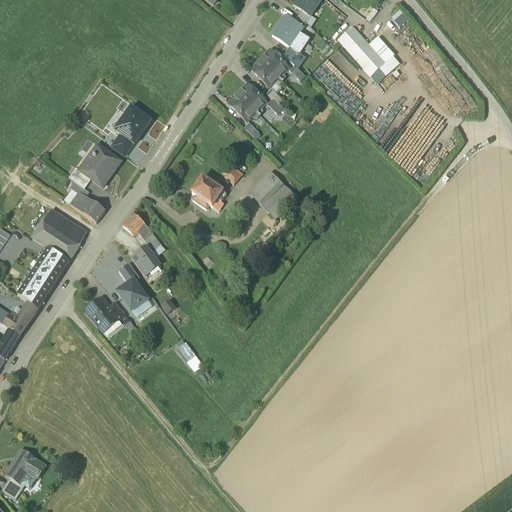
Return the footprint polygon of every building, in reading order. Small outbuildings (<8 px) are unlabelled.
[(298,0),(293,8),(301,13),(309,19),(322,0),(298,0)] [(399,12),(391,20),(399,29),(408,21),(399,12)] [(309,19),(301,13),(297,19),(306,25),(309,19)] [(293,24),(285,19),(272,39),(289,50),(302,30),(293,24)] [(306,25),(297,19),(293,24),(302,30),(306,25)] [(353,29),(338,43),(370,79),(385,66),(369,47),(353,29)] [(393,59),(376,41),(369,47),(385,66),(393,59)] [(269,54),(252,71),(252,73),(268,90),(270,90),(287,72),(287,70),(271,54),(269,54)] [(294,69),(289,74),(299,84),(304,79),(294,69)] [(264,105),(248,89),(246,89),(229,106),(229,108),(245,124),(247,124),(264,107),(264,105)] [(281,102),(271,92),(266,98),(271,103),(267,108),(277,118),(282,113),(276,107),(281,102)] [(115,133),(120,137),(133,146),(134,147),(150,124),(131,110),(115,133)] [(259,136),(249,126),(244,131),(254,141),(259,136)] [(111,150),(124,159),(133,146),(120,137),(111,150)] [(87,145),(80,154),(85,158),(92,149),(87,145)] [(79,173),(78,174),(90,182),(101,190),(102,191),(121,164),(98,147),(79,173)] [(225,180),(234,187),(243,177),(233,169),(225,180)] [(79,173),(75,170),(68,180),(73,184),(84,192),(90,182),(78,174),(79,173)] [(271,175),(249,195),(275,222),(297,201),(271,175)] [(225,197),(203,181),(202,181),(199,181),(197,184),(198,187),(192,195),(196,198),(193,202),(206,212),(209,208),(211,209),(217,202),(220,204),(225,197)] [(84,192),(73,184),(69,190),(71,192),(64,203),(69,207),(77,196),(84,201),(84,200),(88,195),(84,192)] [(90,204),(84,200),(84,201),(77,196),(69,207),(96,226),(105,214),(91,203),(90,204)] [(73,228),(50,213),(43,224),(66,239),(73,228)] [(144,225),(133,215),(122,228),(133,237),(136,233),(144,225)] [(66,239),(43,224),(31,240),(69,264),(80,248),(78,246),(76,245),(66,239)] [(152,235),(144,225),(136,233),(144,242),(152,235)] [(85,235),(73,228),(66,239),(76,245),(78,246),(85,235)] [(0,231),(0,238),(7,242),(10,237),(0,231)] [(152,235),(144,242),(148,247),(157,241),(152,235)] [(157,241),(148,247),(153,253),(161,247),(161,246),(157,241)] [(161,247),(153,253),(148,247),(146,249),(154,261),(165,252),(161,247)] [(154,261),(146,249),(136,257),(147,272),(149,275),(159,268),(154,261)] [(46,255),(44,258),(64,271),(67,267),(69,264),(48,251),(46,255)] [(147,272),(136,257),(131,260),(142,275),(147,272)] [(55,286),(64,271),(44,258),(34,272),(55,286)] [(140,281),(129,267),(118,274),(128,287),(133,283),(135,285),(140,281)] [(34,272),(17,299),(27,306),(37,312),(55,286),(34,272)] [(118,294),(132,313),(147,302),(135,285),(133,283),(128,287),(118,294)] [(101,301),(86,313),(104,335),(125,318),(115,305),(110,309),(107,309),(101,301)] [(161,308),(168,316),(176,310),(170,301),(161,308)] [(16,322),(9,318),(2,328),(9,333),(19,339),(37,312),(27,306),(16,322)] [(5,315),(0,322),(0,326),(2,328),(9,318),(11,316),(7,313),(5,315)] [(2,328),(0,330),(0,331),(7,337),(9,333),(2,328)] [(19,339),(9,333),(7,337),(5,340),(15,346),(19,339)] [(1,347),(0,346),(0,360),(4,363),(15,346),(5,340),(1,347)] [(184,341),(174,348),(193,375),(203,368),(184,341)] [(22,454),(15,465),(14,464),(5,478),(10,481),(20,487),(21,486),(26,478),(24,477),(27,472),(38,480),(45,469),(22,454)] [(20,487),(10,481),(1,494),(15,503),(24,489),(21,486),(20,487)]
